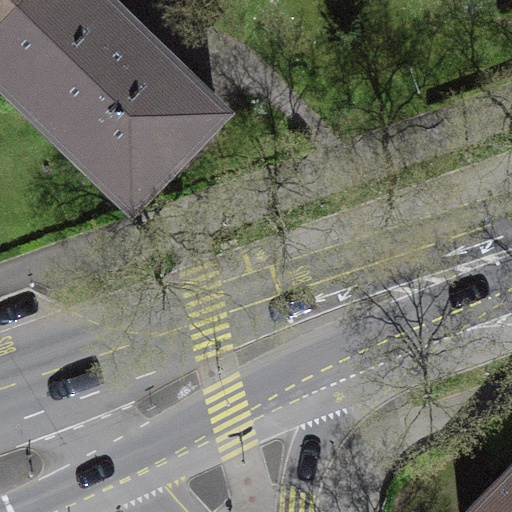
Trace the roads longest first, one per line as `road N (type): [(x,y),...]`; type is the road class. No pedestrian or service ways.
road 1 (secondary): [(495,257),(255,321),(0,410)]
road 2 (secondary): [(112,466),(356,328)]
road 3 (residential): [(301,511),(356,328)]
road 4 (secondary): [(356,328),(495,257)]
road 5 (residential): [(112,466),(35,421),(0,416)]
